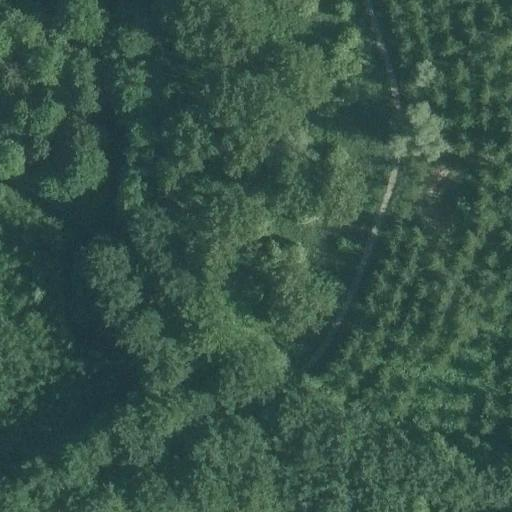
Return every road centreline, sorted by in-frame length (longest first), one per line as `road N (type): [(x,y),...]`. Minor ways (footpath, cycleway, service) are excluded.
road 1 (track): [(0,168),(113,233),(241,406)]
road 2 (track): [(508,511),(442,503),(361,475),(293,443),(241,406)]
